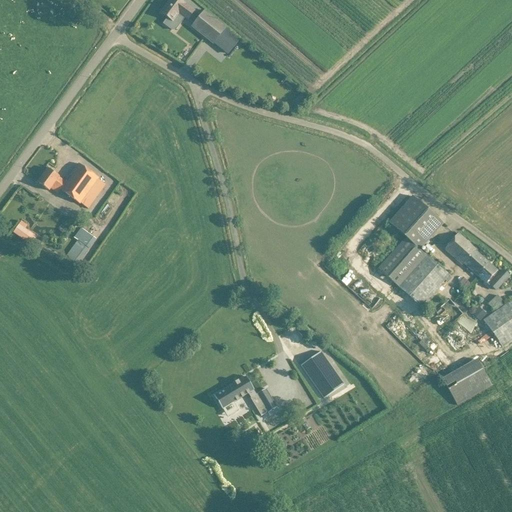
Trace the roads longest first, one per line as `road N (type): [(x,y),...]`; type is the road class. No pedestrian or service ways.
road 1 (unclassified): [(511,264),(386,157),(336,132),(199,91),(118,32)]
road 2 (unclassified): [(118,32),(0,197)]
road 3 (unknown): [(199,91),(240,284)]
